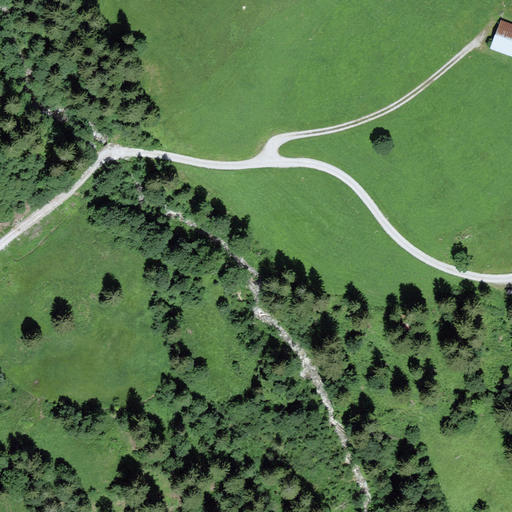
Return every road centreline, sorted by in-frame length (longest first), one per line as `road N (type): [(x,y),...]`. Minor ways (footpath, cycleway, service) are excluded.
road 1 (track): [(511,278),(434,264),(405,245),(343,178),(306,162),(224,167),(126,149),(96,160),(0,244)]
road 2 (track): [(266,163),(268,144),(287,134),(339,130),(395,106),(479,37)]
